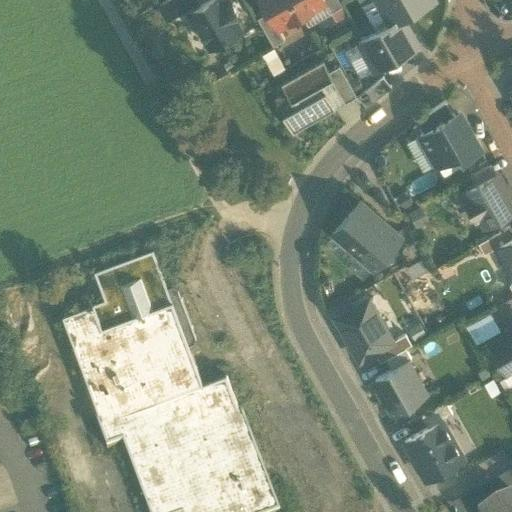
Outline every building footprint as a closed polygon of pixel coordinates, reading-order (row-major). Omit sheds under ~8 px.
[(166,0),(159,4),(167,18),(198,0),(197,0),(166,0)] [(209,0),(190,11),(209,46),(241,28),(234,17),(237,15),(231,3),(227,5),(224,0),(209,0)] [(279,27),(302,14),(293,0),(261,0),(268,11),(277,28),(279,27)] [(293,0),(302,14),(325,1),(326,0),(325,0),(293,0)] [(325,1),(331,11),(342,5),(339,0),(325,0),(326,0),(325,1)] [(390,23),(377,0),(365,0),(362,2),(378,30),(390,23)] [(377,0),(390,23),(403,16),(431,0),(377,0)] [(325,1),(302,14),(308,24),(331,11),(325,1)] [(257,17),(273,44),(284,38),(279,27),(277,28),(268,11),(257,17)] [(358,41),(374,69),(419,43),(403,16),(390,23),(378,30),(358,41)] [(362,76),(374,69),(358,41),(346,48),(362,76)] [(323,59),(281,82),(291,100),(292,100),(295,107),(283,114),(293,131),(335,107),(321,83),(333,77),(329,69),(323,59)] [(321,83),(335,107),(357,94),(339,64),(329,69),(333,77),(321,83)] [(358,94),(367,105),(392,85),(383,74),(358,94)] [(424,130),(454,113),(446,100),(418,119),(424,130)] [(454,113),(424,130),(420,132),(438,163),(444,174),(465,162),(462,157),(480,148),(466,124),(462,126),(454,113)] [(423,172),(438,163),(420,132),(405,140),(423,172)] [(470,172),(476,183),(494,173),(488,162),(470,172)] [(480,215),(485,224),(496,217),(511,208),(511,196),(498,171),(494,173),(476,183),(465,189),(470,197),(466,200),(476,217),(480,215)] [(401,236),(360,200),(332,232),(348,246),(357,254),(373,268),(401,236)] [(420,203),(408,210),(417,226),(429,219),(420,203)] [(511,208),(496,217),(502,228),(509,224),(511,222),(511,208)] [(479,241),(485,251),(511,235),(511,228),(509,224),(502,228),(479,241)] [(348,246),(332,232),(323,243),(339,257),(348,246)] [(508,265),(511,271),(511,235),(499,244),(510,264),(508,265)] [(401,248),(408,259),(423,250),(417,240),(401,248)] [(63,313),(102,417),(203,381),(183,329),(193,325),(182,296),(173,299),(153,247),(94,269),(105,297),(63,313)] [(405,264),(412,277),(432,266),(425,253),(405,264)] [(373,268),(357,254),(348,264),(364,279),(373,268)] [(360,358),(375,350),(392,340),(369,298),(336,317),(360,358)] [(0,304),(0,330),(15,325),(6,302),(0,304)] [(464,323),(475,342),(500,328),(489,309),(464,323)] [(511,324),(486,339),(506,374),(511,370),(511,324)] [(380,360),(386,357),(405,347),(412,343),(406,332),(392,340),(375,350),(380,360)] [(386,357),(392,368),(406,360),(411,357),(405,347),(386,357)] [(392,368),(375,377),(394,411),(424,393),(406,360),(392,368)] [(511,384),(511,370),(506,374),(500,378),(506,388),(511,384)] [(278,511),(226,372),(203,381),(102,417),(102,419),(95,421),(107,451),(123,446),(147,511),(278,511)] [(494,374),(483,380),(491,394),(501,388),(494,374)] [(446,401),(421,415),(427,425),(452,411),(446,401)] [(441,417),(404,438),(425,477),(463,456),(441,417)] [(511,474),(452,508),(453,511),(487,511),(511,498),(511,474)] [(511,511),(511,498),(487,511),(511,511)]
